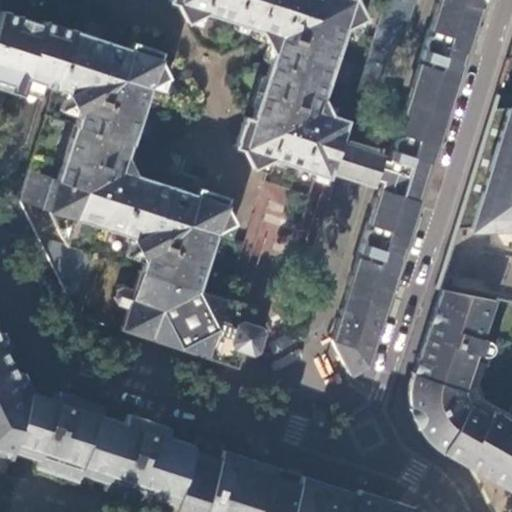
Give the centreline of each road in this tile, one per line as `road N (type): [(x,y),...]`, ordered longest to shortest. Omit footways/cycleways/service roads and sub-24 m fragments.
road 1 (residential): [(504,0),(358,458)]
road 2 (residential): [(358,458),(47,356),(0,264)]
